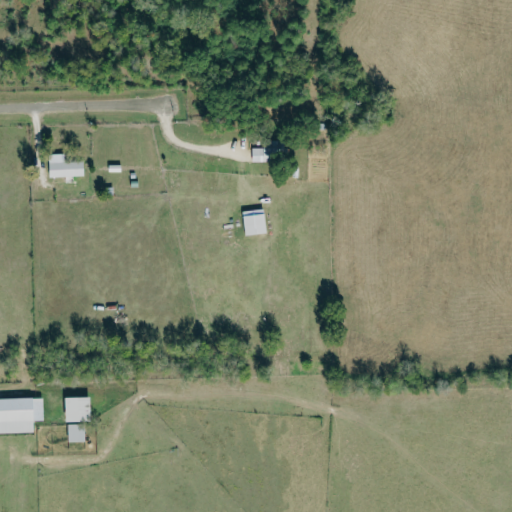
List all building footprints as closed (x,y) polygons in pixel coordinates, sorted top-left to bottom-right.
[(253,149),(253,162),(271,162),(271,149),(253,149)] [(49,155),(50,178),(85,177),(84,162),(65,162),(65,154),(49,155)] [(267,234),(265,210),(244,212),(246,236),(267,234)] [(91,398),(66,398),(67,423),(92,422),(91,398)] [(0,434),(35,433),(34,422),(44,422),(44,399),(0,399),(0,434)] [(69,443),(86,442),(86,424),(69,424),(69,443)]
